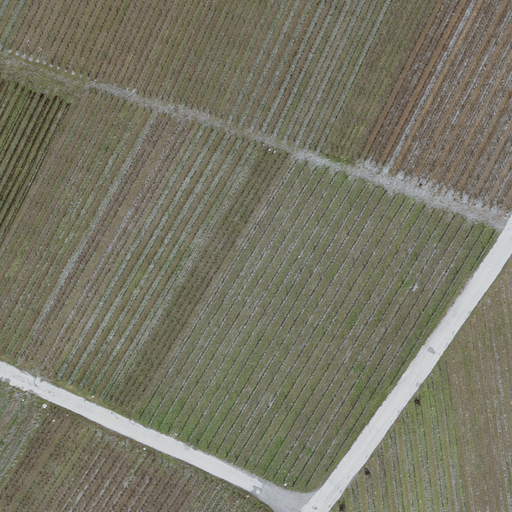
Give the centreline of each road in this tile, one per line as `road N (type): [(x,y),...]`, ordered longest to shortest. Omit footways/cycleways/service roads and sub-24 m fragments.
road 1 (residential): [(511,205),(321,511)]
road 2 (track): [(0,375),(305,511)]
